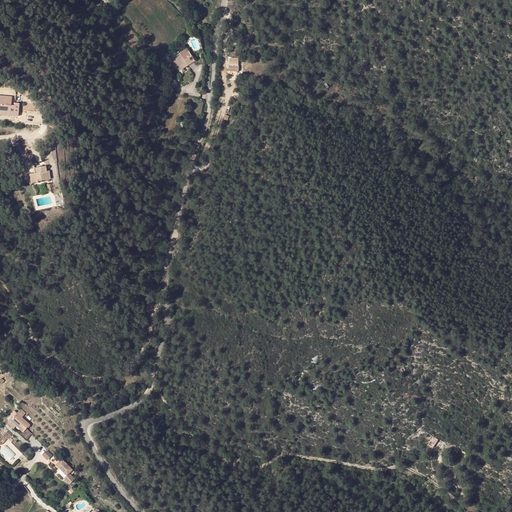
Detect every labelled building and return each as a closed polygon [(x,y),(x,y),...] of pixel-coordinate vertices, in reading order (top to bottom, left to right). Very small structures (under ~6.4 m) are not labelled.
[(183,54),(171,61),(177,70),(184,66),(185,68),(196,61),(187,47),(182,51),(183,54)] [(224,62),(224,67),(234,68),(236,63),(234,62),(235,57),(227,55),(224,62)] [(7,96),(0,95),(0,114),(13,116),(14,113),(18,114),(19,103),(12,103),(12,97),(7,96)] [(34,166),(28,167),(31,182),(50,179),(49,171),(47,172),(46,166),(34,168),(34,166)] [(0,416),(0,430),(10,436),(13,431),(17,425),(4,418),(0,416)] [(23,434),(28,438),(32,433),(28,429),(23,434)] [(10,436),(9,438),(16,442),(20,435),(13,431),(10,436)] [(48,450),(43,455),(48,460),(53,455),(48,450)] [(60,454),(56,461),(70,470),(68,474),(75,479),(79,472),(71,467),(74,462),(60,454)]
